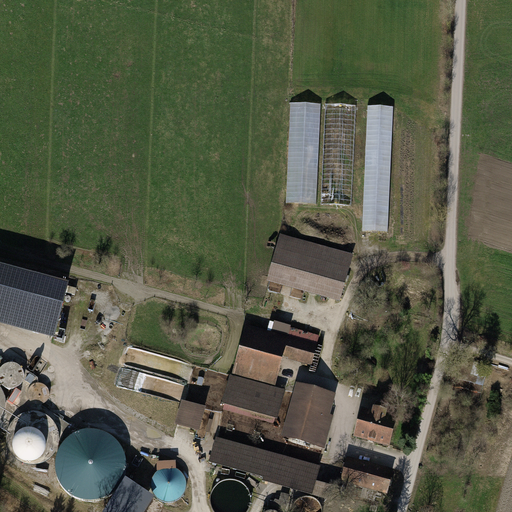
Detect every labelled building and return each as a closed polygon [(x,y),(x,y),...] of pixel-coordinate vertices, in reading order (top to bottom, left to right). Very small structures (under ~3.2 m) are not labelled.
[(355,108),(292,105),(287,206),(351,209),(355,108)] [(394,108),(367,108),(364,236),(394,236),(394,247),(415,248),(417,132),(393,132),(394,108)] [(353,256),(282,238),(270,284),(341,302),(353,256)] [(69,282),(0,263),(0,324),(54,339),(69,282)] [(319,344),(246,324),(232,374),(276,386),(284,357),(289,358),(288,360),(313,366),(319,344)] [(24,381),(25,377),(25,373),(23,369),(20,366),(16,364),(12,363),(8,363),(4,365),(1,368),(0,369),(0,382),(2,385),(5,388),(10,389),(14,389),(19,388),(22,385),(24,381)] [(287,390),(230,375),(222,405),(224,405),(223,410),(274,424),(276,419),(278,420),(287,390)] [(337,394),(297,382),(281,438),(325,450),(334,416),(331,415),(337,394)] [(49,400),(50,396),(50,393),(48,389),(46,387),(43,385),(39,384),(36,384),(32,386),(30,388),(28,391),(27,395),(28,399),(30,402),(33,405),(36,406),(40,406),(44,405),(47,403),(49,400)] [(206,407),(182,401),(175,425),(199,431),(206,407)] [(371,411),(361,409),(353,438),(389,448),(397,418),(385,415),(386,411),(387,406),(375,403),(374,408),(372,408),(371,411)] [(59,444),(59,435),(57,427),(51,419),(44,414),(35,412),(26,413),(18,417),(11,423),(8,431),(7,439),(8,447),(12,455),(18,460),(26,464),(34,465),(42,463),(50,459),(55,453),(59,444)] [(89,502),(101,501),(112,495),(120,486),(125,475),(126,464),(124,453),(117,443),(109,436),(98,432),(87,431),(75,434),(66,440),(59,449),(55,461),(55,473),(59,484),(67,494),(78,500),(89,502)] [(322,465),(216,437),(209,463),(265,478),(264,482),(340,503),(344,488),(318,482),(322,465)] [(395,470),(348,457),(341,482),(364,488),(361,498),(375,502),(378,492),(388,495),(395,470)] [(180,499),(184,495),(186,490),(187,485),(186,479),(183,474),(178,471),(177,470),(176,461),(157,462),(158,472),(157,474),(154,478),(153,484),(153,489),(155,494),(159,498),(164,501),(169,502),(175,502),(180,499)] [(145,511),(155,497),(125,478),(120,486),(104,511),(145,511)] [(252,498),(250,492),(246,486),(241,482),(235,479),(228,479),(221,482),(216,486),(212,492),(211,498),(211,505),(214,511),(215,511),(247,511),(248,511),(251,505),(252,498)] [(322,511),(323,511),(322,507),(320,503),(317,500),(312,497),(308,497),(303,497),(299,499),(295,503),(293,507),(292,511),(322,511)]
